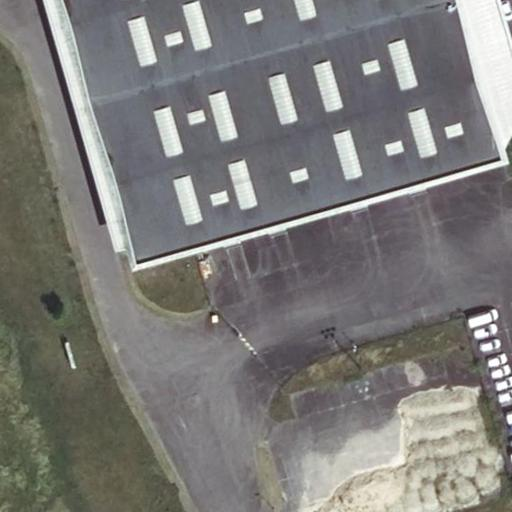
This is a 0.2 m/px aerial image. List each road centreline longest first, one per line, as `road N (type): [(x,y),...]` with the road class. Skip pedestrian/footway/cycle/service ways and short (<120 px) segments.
road 1 (unclassified): [(208,511),(148,388),(25,56),(0,27)]
road 2 (unknown): [(148,388),(289,335),(511,276)]
